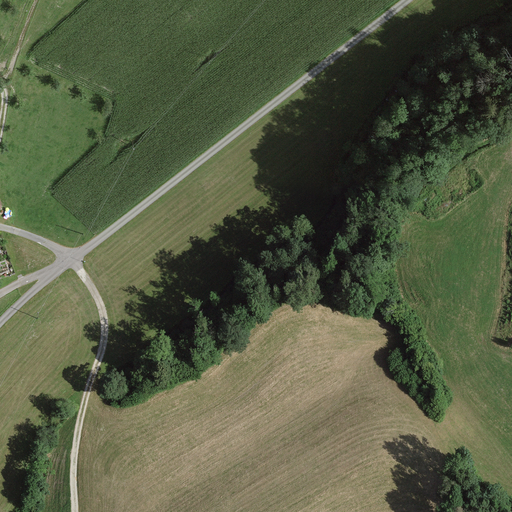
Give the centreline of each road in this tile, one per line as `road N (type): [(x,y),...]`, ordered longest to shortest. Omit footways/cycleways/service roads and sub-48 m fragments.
road 1 (unclassified): [(0,323),(53,272),(406,0)]
road 2 (track): [(72,511),(73,438),(105,340),(99,302),(71,259)]
